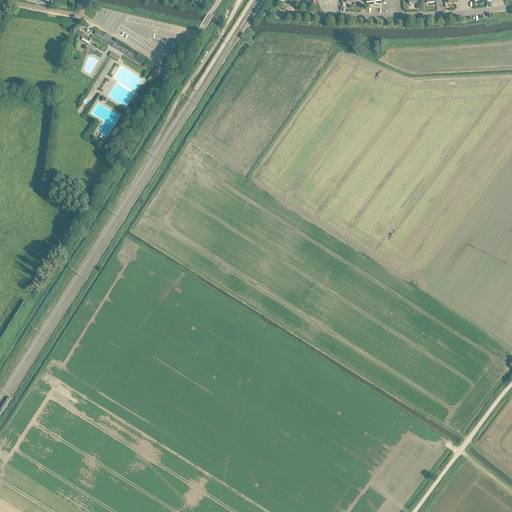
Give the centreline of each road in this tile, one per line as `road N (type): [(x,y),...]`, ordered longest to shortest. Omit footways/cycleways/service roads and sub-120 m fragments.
road 1 (track): [(0,388),(239,0)]
road 2 (track): [(511,73),(408,77),(342,52),(250,180)]
road 3 (residential): [(202,268),(420,405),(428,391),(460,413)]
road 4 (unclassified): [(280,13),(420,16),(511,7)]
road 5 (track): [(334,47),(511,35)]
road 6 (unclassified): [(414,511),(511,382)]
